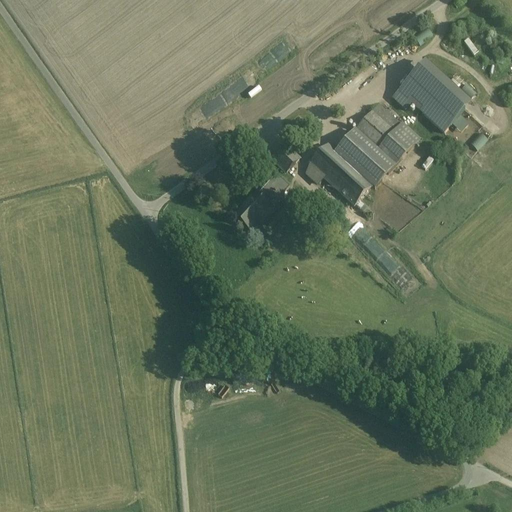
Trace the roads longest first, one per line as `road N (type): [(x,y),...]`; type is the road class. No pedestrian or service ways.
road 1 (residential): [(390,511),(475,484),(483,473),(476,464),(242,341),(217,319)]
road 2 (unclassified): [(444,0),(147,212)]
road 3 (residential): [(147,212),(0,4)]
road 4 (unclassified): [(217,319),(176,386),(184,511)]
road 5 (residential): [(217,319),(147,212)]
